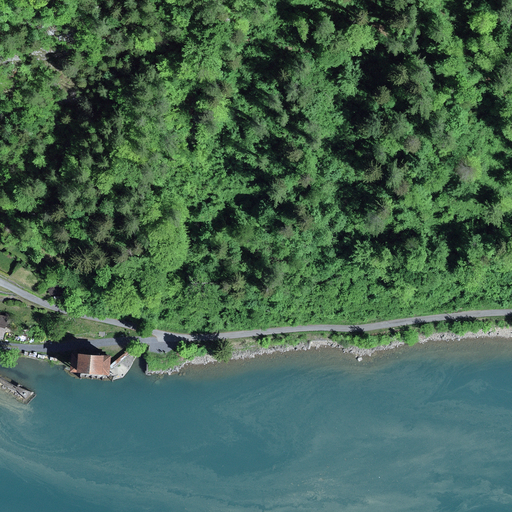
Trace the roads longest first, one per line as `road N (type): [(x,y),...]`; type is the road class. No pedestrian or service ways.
road 1 (track): [(511,68),(468,81),(442,78),(379,26),(310,53),(229,36),(163,0)]
road 2 (unclassified): [(511,312),(184,335)]
road 3 (unclassified): [(184,335),(64,311),(0,281)]
road 4 (unclassified): [(184,335),(0,344)]
